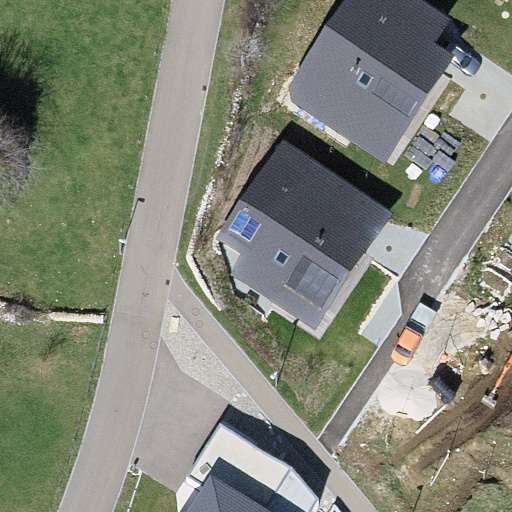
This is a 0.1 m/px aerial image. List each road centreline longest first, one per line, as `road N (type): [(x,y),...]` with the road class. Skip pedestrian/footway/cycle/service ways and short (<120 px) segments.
road 1 (residential): [(154,266),(355,511)]
road 2 (residential): [(199,0),(154,266)]
road 3 (residential): [(154,266),(107,453),(82,511)]
